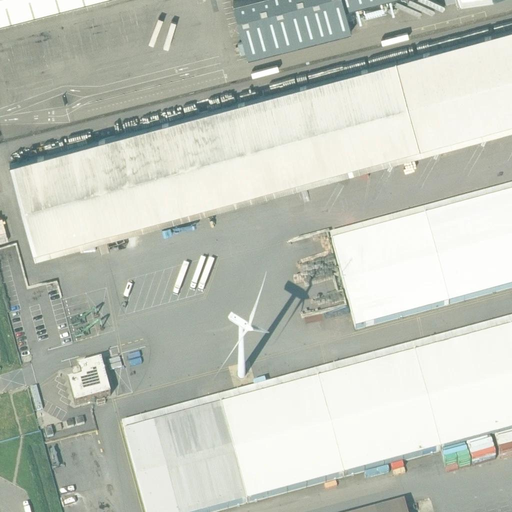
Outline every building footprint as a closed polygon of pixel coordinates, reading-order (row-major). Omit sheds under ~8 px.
[(0,0),(0,24),(95,0),(0,0)] [(239,0),(233,2),(247,59),(351,32),(349,23),(353,22),(351,12),(346,14),(345,10),(384,0),(239,0)] [(511,28),(9,164),(33,251),(42,249),(511,121),(511,28)] [(511,194),(331,244),(355,330),(511,287),(511,194)] [(290,262),(301,259),(297,245),(287,248),(290,262)] [(317,247),(320,259),(329,257),(326,245),(317,247)] [(224,283),(232,283),(231,271),(220,271),(220,281),(224,280),(224,283)] [(20,297),(55,290),(52,278),(28,283),(29,285),(18,287),(20,297)] [(325,299),(338,296),(335,284),(322,287),(325,299)] [(145,511),(216,511),(511,432),(511,329),(124,434),(145,511)] [(75,406),(110,396),(101,362),(78,368),(79,373),(75,374),(72,378),(73,381),(68,382),(75,406)] [(246,375),(246,374),(245,374),(245,373),(245,372),(244,372),(244,371),(243,371),(242,370),(241,370),(240,371),(239,371),(239,372),(238,372),(238,373),(237,374),(237,375),(238,375),(238,376),(238,377),(239,377),(239,378),(240,378),(241,378),(242,378),(243,378),(244,378),(244,377),(245,377),(245,376),(245,375),(246,375)] [(37,387),(31,388),(37,411),(43,410),(37,387)] [(77,426),(84,424),(83,418),(75,420),(77,426)] [(47,438),(53,436),(51,428),(45,429),(47,438)] [(427,458),(415,462),(418,472),(430,468),(427,458)] [(457,511),(482,511),(476,485),(452,491),(457,511)] [(406,511),(404,503),(371,511),(406,511)]
